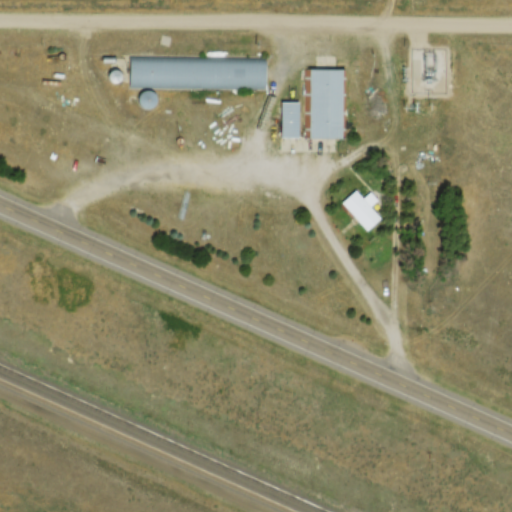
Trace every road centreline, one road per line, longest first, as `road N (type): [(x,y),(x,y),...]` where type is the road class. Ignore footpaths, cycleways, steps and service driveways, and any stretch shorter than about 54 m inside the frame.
road 1 (primary): [(511,434),(0,206)]
road 2 (residential): [(511,23),(0,19)]
